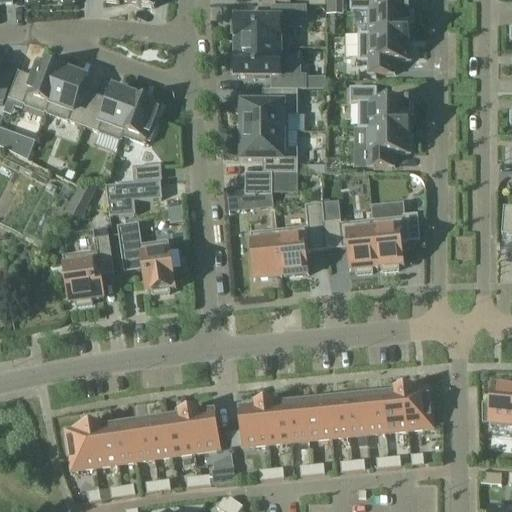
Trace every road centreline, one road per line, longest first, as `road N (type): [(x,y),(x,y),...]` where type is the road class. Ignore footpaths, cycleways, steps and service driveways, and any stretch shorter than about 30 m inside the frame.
road 1 (residential): [(487,0),(485,311),(459,330)]
road 2 (residential): [(438,0),(442,314),(459,330)]
road 3 (residential): [(222,347),(186,21)]
road 4 (tertiary): [(222,347),(459,330)]
road 5 (tertiary): [(0,385),(222,347)]
road 6 (residential): [(0,29),(186,21)]
road 7 (residential): [(459,330),(459,511)]
